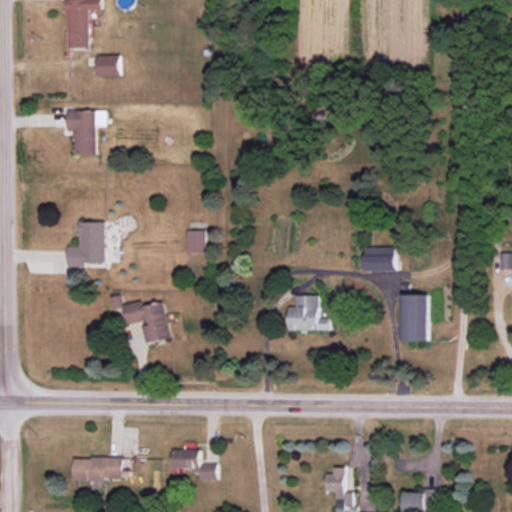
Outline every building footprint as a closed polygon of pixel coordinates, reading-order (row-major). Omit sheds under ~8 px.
[(68,0),(70,47),(92,47),(91,9),(104,9),(103,0),(68,0)] [(123,76),(122,54),(100,55),(100,76),(123,76)] [(98,154),(98,110),(69,109),(69,130),(76,130),(76,154),(98,154)] [(107,221),(81,222),(81,246),(70,246),(70,266),(88,266),(88,262),(108,262),(107,221)] [(207,252),(207,230),(188,230),(189,252),(207,252)] [(398,247),(367,246),(367,270),(398,271),(398,247)] [(511,252),(501,253),(501,269),(511,268),(511,252)] [(429,294),(402,294),(403,341),(430,341),(429,294)] [(172,337),(165,301),(144,305),(143,300),(125,304),(123,295),(113,297),(116,312),(125,310),(128,325),(144,322),(148,342),(172,337)] [(321,295),(298,295),(298,306),(291,306),(291,330),(331,330),(331,317),(321,318),(321,295)] [(220,463),(203,463),(202,449),(175,450),(176,468),(202,468),(202,479),(220,479),(220,463)] [(125,457),(75,456),(74,479),(124,480),(125,457)] [(328,490),(338,490),(337,511),(354,511),(354,491),(347,491),(347,467),(335,467),(334,473),(328,473),(328,490)] [(405,511),(419,511),(440,511),(441,488),(425,488),(425,492),(405,492),(405,511)]
